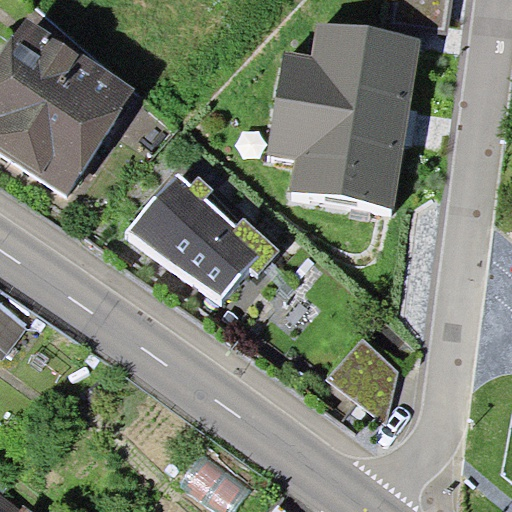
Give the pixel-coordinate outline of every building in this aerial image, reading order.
[(135,96),(26,23),(0,61),(0,156),(65,200),(135,96)] [(401,168),(450,122),(361,29),(270,115),(316,164),(360,123),(401,168)] [(187,188),(176,179),(132,229),(220,305),(251,270),(260,278),(282,252),(244,219),(235,229),(203,202),(212,190),(197,177),(187,188)] [(0,303),(0,361),(5,366),(34,331),(0,303)] [(399,375),(365,347),(332,381),(388,425),(399,375)] [(0,511),(15,511),(0,500),(0,511)] [(292,511),(283,503),(274,511),(292,511)]
